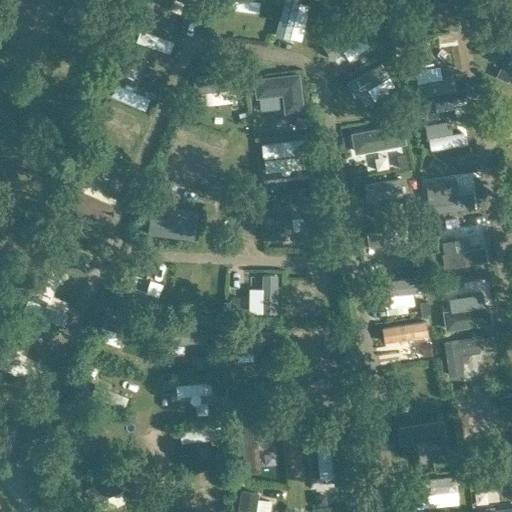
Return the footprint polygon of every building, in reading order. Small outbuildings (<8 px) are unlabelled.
[(435,66),(446,64),(444,47),(433,48),(435,66)] [(362,71),(366,82),(388,74),(384,63),(362,71)] [(467,70),(434,68),(433,82),(466,83),(467,70)] [(269,88),(287,86),(286,74),(268,76),(269,88)] [(451,119),(465,116),(460,91),(446,94),(451,119)] [(375,97),(375,109),(392,109),(392,97),(375,97)] [(302,126),(302,111),(290,111),(290,126),(302,126)] [(418,139),(415,116),(360,122),(363,145),(418,139)] [(460,139),(473,137),(471,124),(459,126),(460,139)] [(275,150),(312,147),(311,132),(274,135),(275,150)] [(464,167),(449,169),(450,181),(466,179),(464,167)] [(486,183),(446,185),(447,203),(487,202),(486,183)] [(404,221),(384,224),(386,239),(407,236),(404,221)] [(469,241),(470,255),(497,253),(496,238),(469,241)] [(89,263),(92,252),(72,246),(69,257),(89,263)] [(288,287),(288,264),(273,264),(273,287),(288,287)] [(270,265),(258,265),(258,286),(270,286),(270,265)] [(343,301),(342,271),(331,272),(332,302),(343,301)] [(78,315),(81,303),(53,297),(51,309),(78,315)] [(117,319),(137,326),(141,316),(121,309),(117,319)] [(438,312),(396,317),(398,333),(440,328),(438,312)] [(488,324),(463,330),(466,343),(471,342),(475,360),(511,351),(511,348),(510,338),(493,342),(488,324)] [(490,360),(476,364),(479,376),(494,372),(490,360)] [(223,371),(188,379),(190,391),(225,384),(223,371)] [(122,382),(119,391),(137,397),(140,388),(122,382)] [(225,386),(208,390),(211,401),(227,397),(225,386)] [(483,390),(486,414),(502,412),(498,388),(483,390)] [(458,431),(457,413),(416,416),(418,434),(458,431)] [(231,418),(192,420),(193,434),(232,432),(231,418)] [(115,436),(81,451),(86,463),(121,448),(115,436)] [(213,451),(225,450),(223,437),(211,438),(213,451)] [(329,460),(329,475),(359,474),(358,458),(329,460)] [(192,483),(231,482),(231,467),(192,467),(192,483)] [(351,499),(368,498),(368,486),(351,486),(351,499)] [(487,511),(511,511),(511,497),(487,499),(487,511)]
